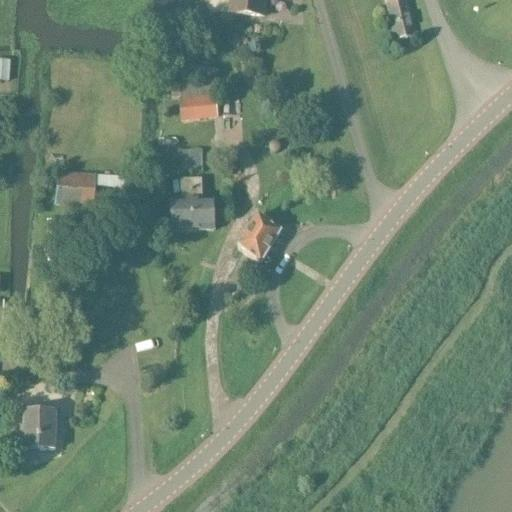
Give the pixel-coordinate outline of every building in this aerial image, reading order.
[(263,21),(265,0),(230,0),(228,18),(263,21)] [(384,0),(386,7),(395,43),(415,38),(406,0),(384,0)] [(0,83),(8,84),(10,63),(0,61),(0,83)] [(181,123),(216,120),(214,99),(179,102),(181,123)] [(202,173),(202,170),(202,152),(179,152),(180,173),(202,173)] [(92,209),(95,177),(57,175),(55,207),(92,209)] [(191,182),(192,233),(213,232),(212,202),(201,202),(201,181),(191,182)] [(170,233),(192,233),(191,182),(181,182),(181,203),(170,203),(170,233)] [(261,266),(281,234),(257,219),(237,251),(261,266)] [(69,266),(71,224),(47,223),(44,264),(69,266)] [(54,452),(56,414),(23,413),(22,451),(54,452)]
